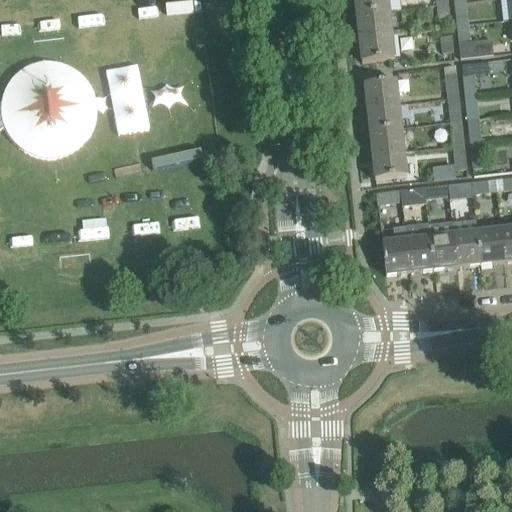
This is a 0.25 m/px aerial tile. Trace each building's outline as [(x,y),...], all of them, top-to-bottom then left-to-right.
[(390,14),(387,0),(354,0),(356,18),(390,14)] [(435,0),(436,9),(449,7),(447,0),(435,0)] [(511,0),(501,2),(503,25),(511,24),(511,0)] [(466,6),(454,7),(456,31),(469,29),(466,6)] [(451,23),(449,7),(436,9),(438,24),(451,23)] [(392,38),(390,14),(356,18),(359,41),(392,38)] [(493,58),(491,42),(473,44),(473,36),(469,36),(469,29),(456,31),(458,46),(459,46),(460,62),(493,58)] [(452,37),(440,38),(442,54),(454,53),(452,37)] [(362,65),(395,61),(392,38),(359,41),(362,65)] [(464,100),(476,99),(474,74),(462,76),(464,100)] [(456,76),(445,78),(447,102),(459,100),(456,76)] [(399,107),(397,83),(364,87),(367,111),(399,107)] [(467,124),(479,123),(476,99),(464,100),(467,124)] [(459,100),(447,102),(450,126),(462,124),(459,100)] [(399,107),(367,111),(369,135),(402,131),(399,107)] [(470,148),(482,147),(479,123),(467,124),(470,148)] [(462,124),(450,126),(452,141),(452,150),(464,148),(462,124)] [(402,131),(369,135),(372,159),(405,155),(402,131)] [(473,171),(484,170),(482,147),(470,148),(473,171)] [(464,148),(452,150),(455,173),(467,172),(464,148)] [(405,155),(372,159),(375,183),(407,179),(405,155)] [(511,180),(503,182),(505,194),(511,192),(511,180)] [(469,186),(470,191),(470,197),(487,196),(485,184),(469,186)] [(447,188),(449,200),(450,200),(451,205),(462,204),(461,187),(447,188)] [(447,188),(425,191),(426,202),(449,200),(447,188)] [(424,191),(400,194),(402,205),(402,210),(426,207),(426,202),(425,191),(424,191)] [(391,195),(376,196),(377,208),(378,207),(392,206),(391,195)] [(480,268),(477,235),(476,223),(451,226),(457,271),(480,268)] [(457,271),(451,226),(428,228),(433,273),(457,271)] [(433,273),(428,228),(404,230),(410,276),(433,273)] [(382,246),(385,279),(410,276),(404,230),(393,231),(394,244),(382,246)] [(511,264),(511,231),(500,232),(504,265),(511,264)] [(504,265),(500,232),(477,235),(480,268),(504,265)]
